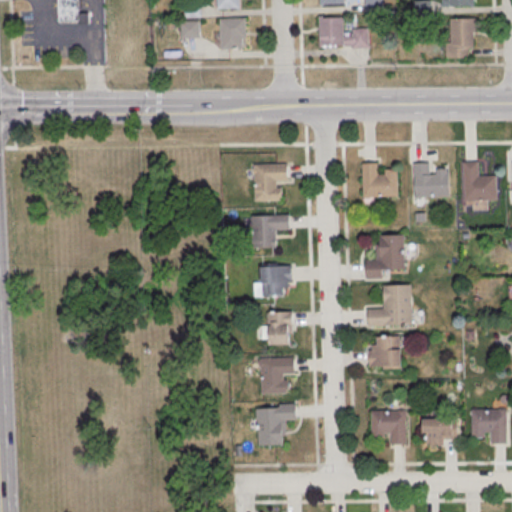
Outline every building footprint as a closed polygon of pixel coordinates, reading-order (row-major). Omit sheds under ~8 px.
[(58,0),(78,0),(79,21),(60,22),(58,0)] [(215,0),(238,0),(239,8),(216,9),(215,0)] [(363,0),(381,0),(381,12),(364,12),(363,0)] [(413,1),(430,0),(431,16),(414,17),(413,1)] [(183,2),(200,1),(200,17),(183,18),(183,2)] [(318,18),(342,17),(343,36),(352,36),(352,29),(367,28),(368,48),(351,48),(351,46),(318,47),(318,18)] [(219,18),(245,18),(245,37),(241,37),(242,49),(220,50),(219,18)] [(449,19),(473,18),(474,47),(450,48),(449,19)] [(180,22),(197,21),(198,37),(181,38),(180,22)] [(462,162),(463,201),(496,200),(495,176),(478,176),(478,161),(462,162)] [(361,163),(363,198),(397,197),(396,169),(384,169),(384,173),(377,174),(377,163),(361,163)] [(413,163),(414,199),(447,197),(447,173),(429,174),(429,163),(413,163)] [(252,165),(291,164),(291,179),(277,179),(278,197),(253,198),(252,165)] [(250,216),(288,215),(289,230),(275,230),(275,248),(251,248),(250,216)] [(379,236),(403,235),(404,270),(382,271),(382,279),(366,279),(365,260),(376,260),(376,244),(379,244),(379,236)] [(283,296),(260,297),(259,264),(276,263),(276,266),(290,266),(291,282),(288,282),(288,288),(283,288),(283,296)] [(382,286),(410,285),(412,325),(368,326),(367,309),(383,309),(382,286)] [(266,312),(292,311),(293,325),(288,325),(289,344),(269,345),(269,339),(261,339),(261,326),(267,326),(266,312)] [(376,336),(400,335),(401,369),(383,369),(383,366),(369,366),(368,350),(371,350),(371,344),(376,344),(376,336)] [(259,359),(294,357),(294,374),(283,374),(283,380),(288,380),(288,388),(286,389),(286,393),(260,394),(259,359)] [(256,408),(275,407),(275,405),(295,404),(296,421),(282,421),(283,446),(257,446),(256,408)] [(371,411),(406,410),(406,445),(390,445),(390,434),(384,434),(384,438),(371,438),(371,411)] [(471,410),(506,410),(507,444),(490,444),(490,433),(484,433),(484,437),(471,437),(471,410)] [(422,419),(457,418),(457,439),(443,439),(443,445),(426,446),(426,432),(422,432),(422,419)]
